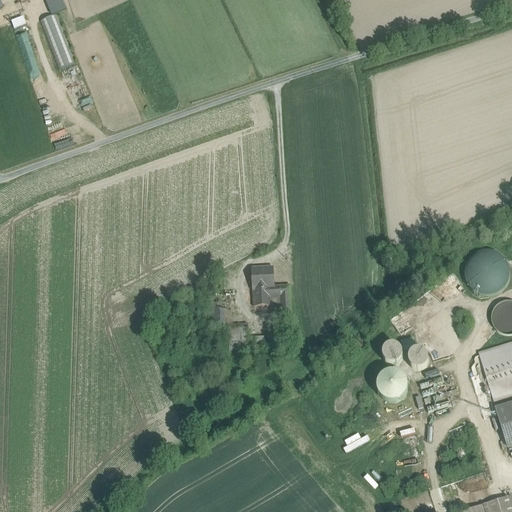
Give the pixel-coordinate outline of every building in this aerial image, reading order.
[(63,0),(50,0),(47,1),(53,15),(67,10),(63,0)] [(23,11),(10,16),(14,29),(28,24),(23,11)] [(57,16),(41,22),(57,71),(73,66),(57,16)] [(17,32),(22,57),(33,55),(29,30),(17,32)] [(508,283),(509,275),(507,267),(502,259),(495,255),(487,253),(478,255),(471,260),(467,267),(465,275),(467,284),(472,291),(479,296),(487,297),(496,295),(503,291),(508,283)] [(274,269),(251,270),(253,292),(254,308),(271,308),(271,299),(270,288),(275,288),(274,269)] [(275,288),(270,288),(271,299),(280,298),(281,314),(292,313),(290,287),(275,288)] [(230,296),(209,297),(211,327),(228,326),(231,326),(230,296)] [(280,298),(271,299),(271,308),(274,307),(274,314),(281,314),(280,298)] [(511,303),(508,303),(502,304),(496,308),(493,314),(491,320),(493,327),(497,332),(502,336),(509,337),(511,336),(511,303)] [(231,326),(228,326),(228,337),(248,336),(248,325),(231,326)] [(248,336),(228,337),(229,351),(249,350),(248,336)] [(273,337),(256,338),(256,351),(273,350),(273,337)] [(413,340),(401,343),(404,353),(416,350),(413,340)] [(511,344),(479,355),(494,403),(511,397),(511,344)] [(400,364),(403,357),(400,350),(393,348),(386,351),(383,358),(386,365),(393,367),(400,364)] [(426,369),(428,362),(425,355),(418,352),(411,355),(408,362),(411,369),(419,372),(426,369)] [(407,394),(408,388),(407,383),(403,378),(398,374),(392,373),(386,374),(381,378),(378,383),(377,389),(378,395),(382,400),(387,403),(393,404),(398,403),(403,399),(407,394)] [(443,379),(419,386),(421,391),(444,384),(443,379)] [(445,386),(422,394),(423,398),(446,391),(445,386)] [(456,391),(433,399),(434,403),(457,396),(456,391)] [(511,405),(496,410),(508,449),(511,447),(511,405)] [(403,411),(361,431),(370,450),(412,431),(403,411)] [(423,418),(427,428),(431,426),(427,417),(423,418)] [(312,486),(372,456),(361,435),(301,466),(312,486)] [(511,511),(511,499),(511,497),(483,507),(484,511),(511,511)]
